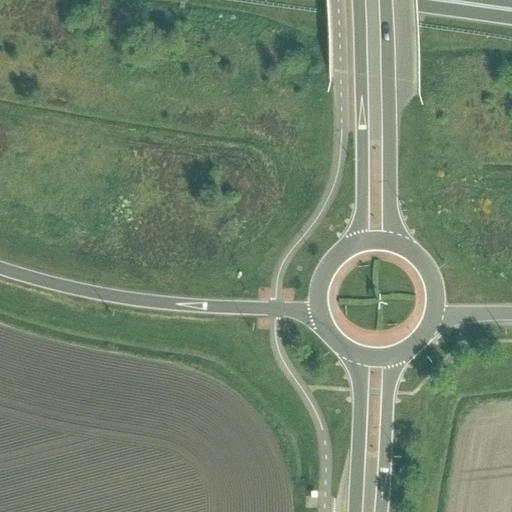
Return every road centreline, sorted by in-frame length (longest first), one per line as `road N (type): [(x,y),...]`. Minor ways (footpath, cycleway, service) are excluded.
road 1 (trunk): [(0,269),(141,301),(317,311)]
road 2 (primary): [(353,0),(364,244)]
road 3 (primary): [(390,244),(381,0)]
road 4 (primary): [(360,361),(356,511)]
road 5 (primary): [(375,511),(389,362)]
